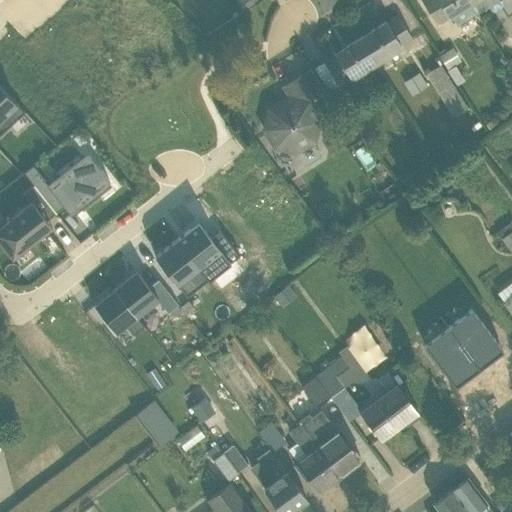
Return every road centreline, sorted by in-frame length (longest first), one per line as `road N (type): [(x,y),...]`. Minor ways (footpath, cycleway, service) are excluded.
road 1 (residential): [(0,299),(16,307),(37,301),(229,152)]
road 2 (residential): [(388,511),(511,417)]
